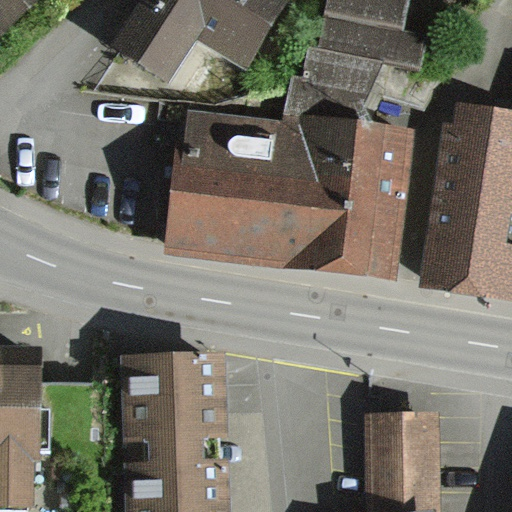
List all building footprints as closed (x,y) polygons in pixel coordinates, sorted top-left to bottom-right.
[(0,0),(0,34),(34,0),(0,0)] [(292,0),(145,0),(114,43),(169,81),(197,41),(248,70),(292,0)] [(410,0),(328,0),(319,49),(309,47),(304,79),(292,77),(286,120),(375,128),(365,105),(385,61),(422,67),(429,35),(405,30),(410,0)] [(456,127),(446,125),(421,286),(510,300),(511,291),(511,112),(459,104),(456,127)] [(286,120),(190,111),(187,141),(177,140),(164,254),(398,280),(414,132),(375,128),(286,120)] [(42,348),(0,347),(0,508),(32,508),(32,454),(41,454),(42,348)] [(226,355),(117,359),(121,511),(231,511),(229,460),(220,461),(219,437),(229,437),(226,355)] [(442,511),(441,415),(365,413),(367,511),(442,511)]
